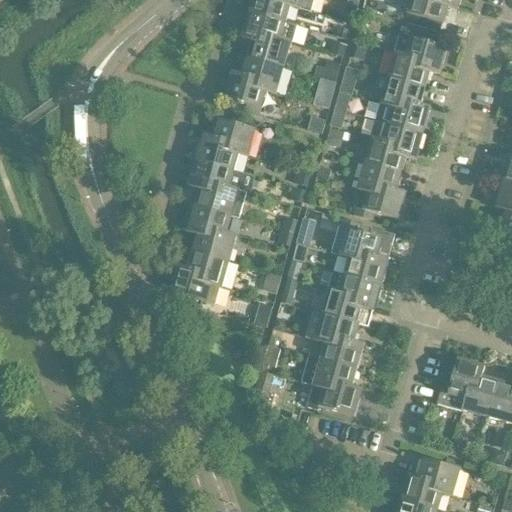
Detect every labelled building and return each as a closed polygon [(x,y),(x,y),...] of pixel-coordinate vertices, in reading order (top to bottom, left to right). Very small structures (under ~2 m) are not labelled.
[(253,0),(249,14),(285,25),(290,8),(277,4),(278,0),(253,0)] [(278,0),(277,4),(290,8),(300,11),(311,14),(315,0),(278,0)] [(411,0),(407,16),(443,26),(448,8),(449,8),(435,4),(436,0),(411,0)] [(436,0),(435,4),(449,8),(448,8),(458,11),(461,0),(436,0)] [(249,14),(242,41),(252,44),(252,43),(265,47),(268,38),(281,42),(281,41),(291,44),(293,44),(297,28),(285,25),(249,14)] [(401,28),(394,54),(396,54),(406,57),(406,58),(419,61),(417,70),(430,73),(430,74),(440,77),(447,50),(443,49),(431,45),(422,43),(424,35),(401,28)] [(252,44),(247,60),(284,70),(291,44),(281,41),(281,42),(268,38),(265,47),(252,43),(252,44)] [(396,54),(389,80),(425,91),(430,74),(430,73),(417,70),(419,61),(406,58),(406,57),(396,54)] [(243,76),(243,77),(256,81),(253,89),(266,93),(266,94),(276,97),(284,70),(247,60),(243,76)] [(328,62),(322,81),(336,85),(337,82),(341,68),(341,66),(328,62)] [(233,73),(225,101),(261,111),(266,94),(266,93),(253,89),(256,81),(243,77),(243,76),(233,73)] [(389,80),(381,107),(391,110),(392,109),(405,112),(407,104),(420,108),(421,107),(425,91),(389,80)] [(328,111),(336,85),(322,81),(320,81),(313,107),(328,111)] [(381,107),(377,123),(387,126),(423,136),(431,110),(421,107),(420,108),(407,104),(405,112),(392,109),(391,110),(381,107)] [(214,139),(214,140),(227,143),(225,152),(238,156),(248,159),(256,132),(219,122),(214,139)] [(377,123),(372,139),(382,142),(382,143),(395,147),(393,155),(406,159),(406,160),(416,162),(423,136),(387,126),(377,123)] [(204,136),(197,163),(233,173),(238,156),(225,152),(227,143),(214,140),(214,139),(204,136)] [(372,139),(365,166),(401,176),(406,160),(406,159),(393,155),(395,147),(382,143),(382,142),(372,139)] [(511,158),(510,158),(503,184),(511,186),(511,158)] [(197,163),(189,189),(194,191),(199,192),(200,191),(213,195),(215,186),(229,190),(229,189),(239,192),(243,175),(233,173),(197,163)] [(365,166),(357,192),(368,195),(368,194),(381,198),(383,189),(396,193),(397,192),(401,176),(365,166)] [(511,186),(503,184),(495,211),(505,213),(506,212),(511,214),(511,186)] [(194,191),(190,207),(195,208),(231,218),(240,220),(247,194),(239,192),(229,189),(229,190),(215,186),(213,195),(200,191),(199,192),(194,191)] [(363,212),(361,220),(373,223),(375,216),(399,222),(407,195),(397,192),(396,193),(383,189),(381,198),(368,194),(368,195),(363,212)] [(195,208),(188,235),(198,238),(198,237),(211,240),(213,232),(227,236),(227,235),(231,218),(195,208)] [(501,231),(497,244),(511,248),(511,214),(506,212),(505,213),(501,231)] [(342,221),(331,256),(349,261),(349,260),(363,264),(365,255),(378,259),(378,258),(388,261),(395,237),(372,231),(372,230),(362,227),(362,226),(342,221)] [(198,238),(193,254),(229,264),(237,237),(227,235),(227,236),(213,232),(211,240),(198,237),(198,238)] [(189,270),(188,271),(201,274),(199,283),(212,287),(212,288),(220,290),(222,290),(229,264),(193,254),(189,270)] [(349,261),(345,277),(381,287),(381,286),(383,284),(386,276),(385,274),(388,261),(378,258),(378,259),(365,255),(363,264),(349,260),(349,261)] [(178,267),(171,295),(215,307),(220,290),(212,288),(212,287),(199,283),(201,274),(188,271),(189,270),(178,267)] [(333,274),(328,290),(330,290),(340,293),(340,294),(353,298),(351,306),(364,310),(363,311),(373,314),(376,303),(379,300),(381,292),(380,288),(381,287),(345,277),(333,274)] [(330,290),(323,317),(359,327),(368,330),(373,314),(363,311),(364,310),(351,306),(353,298),(340,294),(340,293),(330,290)] [(313,314),(305,341),(313,343),(315,343),(325,346),(325,345),(339,349),(341,340),(354,344),(354,343),(359,327),(323,317),(313,314)] [(313,343),(309,359),(320,362),(357,373),(364,346),(354,343),(354,344),(341,340),(339,349),(325,345),(325,346),(315,343),(313,343)] [(457,361),(447,358),(443,374),(453,377),(457,361)] [(309,359),(301,386),(313,389),(323,392),(323,391),(336,395),(339,386),(352,390),(352,389),(357,373),(320,362),(309,359)] [(442,391),(438,405),(462,412),(464,402),(465,402),(469,389),(477,391),(481,378),(482,378),(485,369),(457,361),(453,377),(448,393),(442,391)] [(464,402),(462,412),(488,419),(498,383),(482,378),(481,378),(477,391),(469,389),(465,402),(464,402)] [(511,387),(498,383),(488,419),(511,426),(511,401),(511,398),(511,387)] [(313,389),(307,410),(318,413),(319,409),(355,419),(362,392),(352,389),(352,390),(339,386),(336,395),(323,391),(323,392),(313,389)] [(419,478),(419,479),(432,483),(429,491),(442,495),(442,496),(452,499),(460,472),(424,461),(419,478)] [(409,476),(401,502),(436,511),(437,511),(442,496),(442,495),(429,491),(432,483),(419,479),(419,478),(409,476)] [(436,511),(401,502),(398,511),(436,511)]
